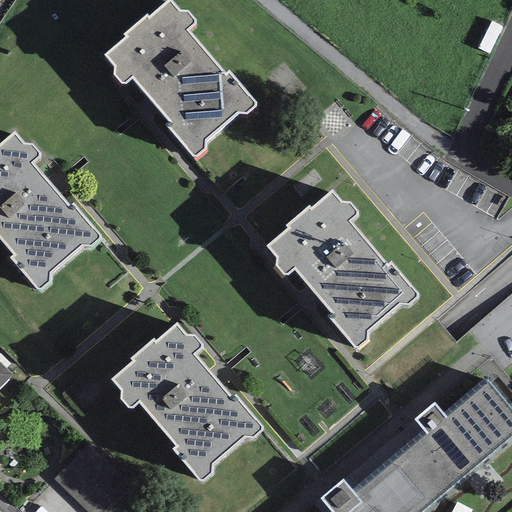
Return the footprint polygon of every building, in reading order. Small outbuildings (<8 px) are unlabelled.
[(184,23),(171,7),(106,59),(116,72),(110,77),(121,90),(132,81),(169,125),(164,128),(192,161),(204,151),(200,145),(237,114),(243,120),(256,109),(232,81),(228,84),(191,40),(201,31),(189,18),(184,23)] [(29,154),(17,139),(0,152),(0,239),(14,256),(10,260),(37,293),(50,283),(45,277),(83,245),(88,252),(101,240),(78,213),(74,216),(31,167),(41,159),(35,150),(29,154)] [(347,212),(333,196),(266,251),(276,263),(273,266),(284,279),(294,270),(331,314),(327,318),(355,351),(367,340),(362,335),(400,303),(405,309),(419,298),(392,267),(388,270),(350,227),(360,218),(352,207),(347,212)] [(190,344),(178,329),(118,379),(127,390),(117,399),(128,411),(138,403),(175,446),(171,450),(198,483),(211,473),(206,467),(244,435),(249,442),(262,431),(239,403),(235,406),(197,361),(207,353),(196,340),(190,344)] [(0,392),(11,381),(0,368),(0,392)] [(423,511),(511,437),(511,414),(488,385),(446,422),(434,408),(414,422),(427,437),(356,499),(343,484),(319,502),(327,511),(423,511)] [(102,511),(129,484),(89,444),(54,482),(87,511),(102,511)]
